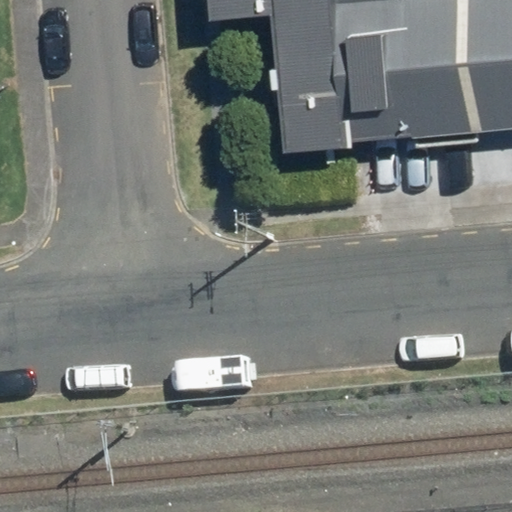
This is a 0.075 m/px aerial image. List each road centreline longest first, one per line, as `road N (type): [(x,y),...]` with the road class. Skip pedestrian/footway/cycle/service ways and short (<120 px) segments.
road 1 (unclassified): [(511,276),(136,308)]
road 2 (residential): [(107,0),(136,308)]
road 3 (unclassified): [(136,308),(0,321)]
